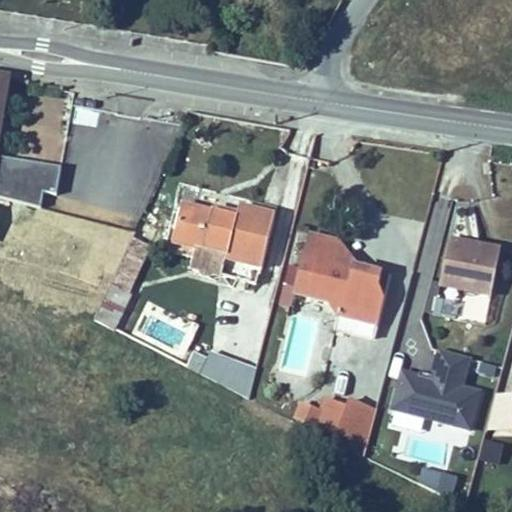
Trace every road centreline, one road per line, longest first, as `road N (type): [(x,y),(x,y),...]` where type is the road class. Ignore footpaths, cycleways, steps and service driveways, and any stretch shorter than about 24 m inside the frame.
road 1 (primary): [(0,49),(317,101)]
road 2 (primary): [(317,101),(511,129)]
